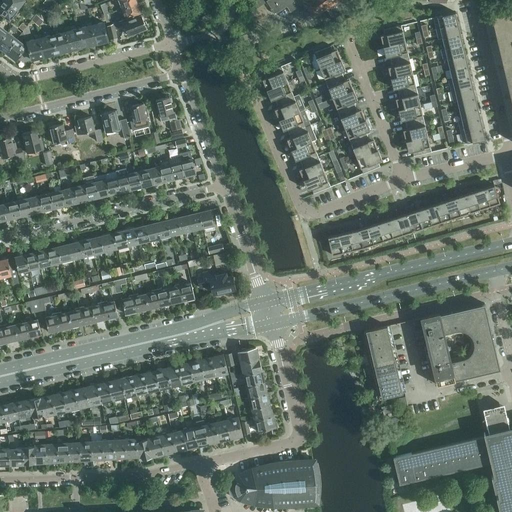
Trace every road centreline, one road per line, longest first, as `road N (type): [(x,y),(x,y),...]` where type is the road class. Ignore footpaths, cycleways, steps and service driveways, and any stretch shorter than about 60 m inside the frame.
road 1 (primary): [(0,385),(271,324)]
road 2 (primary): [(264,302),(0,370)]
road 3 (primary): [(511,243),(264,302)]
road 4 (residential): [(249,79),(304,209),(319,212),(404,179)]
road 5 (primary): [(271,324),(498,270)]
road 6 (residential): [(223,186),(0,240)]
road 7 (residential): [(197,463),(291,441),(298,430),(271,324)]
road 8 (residential): [(0,482),(138,476),(197,463)]
road 9 (residential): [(0,118),(181,72)]
road 10 (residential): [(172,43),(35,76),(0,67)]
road 11 (residential): [(511,375),(422,396),(405,326)]
road 12 (residential): [(507,155),(474,0)]
road 13 (residential): [(404,179),(347,38)]
road 14 (residential): [(264,302),(223,186)]
road 15 (residential): [(223,186),(181,72)]
